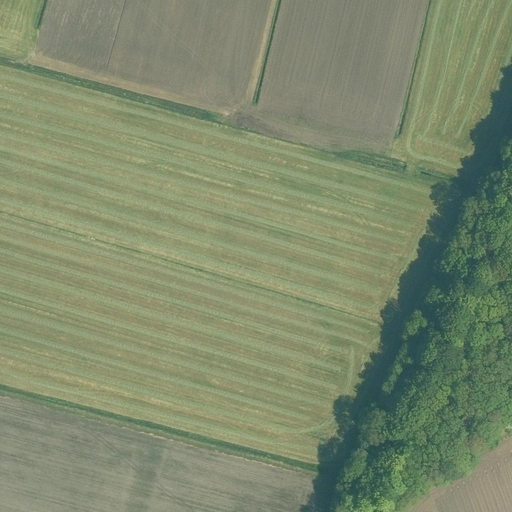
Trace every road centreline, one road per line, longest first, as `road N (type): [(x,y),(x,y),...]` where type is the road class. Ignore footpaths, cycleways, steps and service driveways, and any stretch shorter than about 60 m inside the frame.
road 1 (unknown): [(511,169),(355,511)]
road 2 (unclassified): [(367,511),(511,198)]
